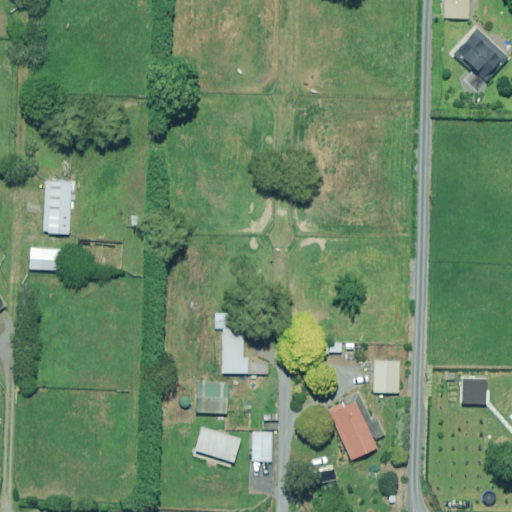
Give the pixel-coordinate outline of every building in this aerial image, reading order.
[(473,0),(448,0),(448,18),(473,19),(473,0)] [(496,46),(479,31),(458,53),(487,79),(506,58),(495,48),(496,46)] [(48,180),(44,229),(69,231),(73,181),(48,180)] [(34,247),(33,268),(65,269),(66,248),(34,247)] [(226,329),(226,374),(276,375),(276,339),(271,339),(271,313),(218,312),(218,329),(226,329)] [(332,352),(332,343),(320,343),(319,354),(332,354),(332,352)] [(332,343),(332,352),(345,352),(345,343),(332,343)] [(402,362),(378,361),(377,392),(401,393),(402,362)] [(231,383),(198,382),(197,413),(230,414),(231,383)] [(380,448),(358,400),(332,412),(354,460),(380,448)] [(245,439),(203,427),(196,451),(238,463),(245,439)] [(336,473),(333,462),(318,466),(321,478),(336,473)]
